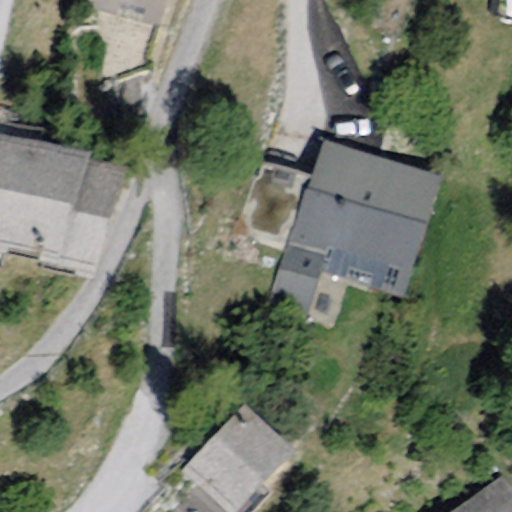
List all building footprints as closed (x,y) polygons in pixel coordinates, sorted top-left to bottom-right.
[(175,0),(93,0),(90,12),(166,33),(175,0)] [(121,185),(0,147),(0,261),(89,289),(121,185)] [(450,190),(332,149),(293,261),(412,302),(450,190)] [(292,222),(302,172),(262,164),(253,214),(292,222)] [(236,511),(292,458),(243,407),(178,470),(219,511),(236,511)] [(511,511),(511,488),(501,475),(450,511),(511,511)]
